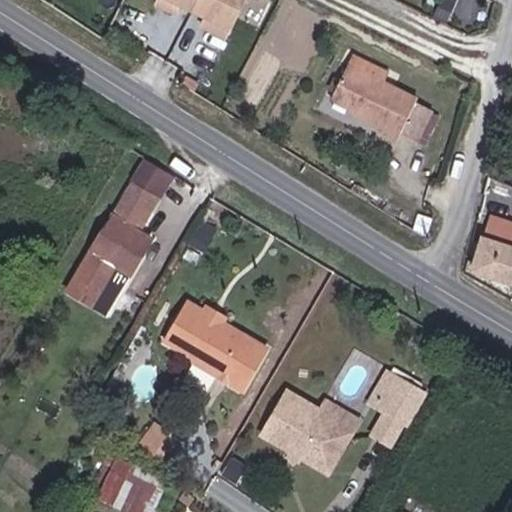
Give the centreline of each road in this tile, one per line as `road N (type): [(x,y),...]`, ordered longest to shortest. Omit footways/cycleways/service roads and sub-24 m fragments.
road 1 (secondary): [(0,5),(440,284)]
road 2 (unclassified): [(440,284),(511,46)]
